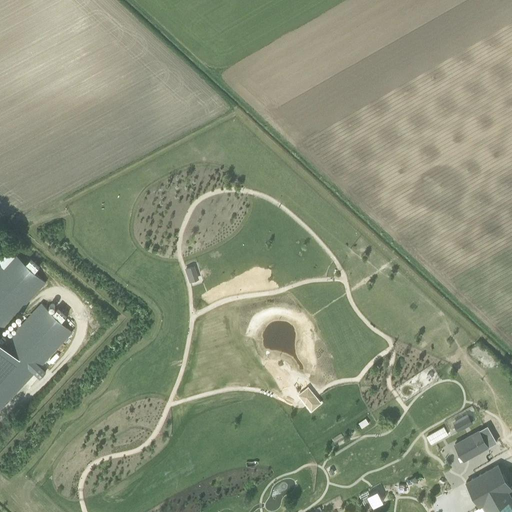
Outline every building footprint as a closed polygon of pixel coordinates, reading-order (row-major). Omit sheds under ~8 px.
[(0,408),(34,372),(40,378),(46,371),(41,366),(73,332),(61,321),(67,315),(58,307),(53,313),(41,303),(8,338),(0,331),(0,330),(33,295),(46,282),(34,271),(40,265),(31,257),(26,263),(15,253),(13,255),(6,248),(0,254),(0,408)] [(468,415),(453,423),(457,430),(472,422),(468,415)] [(487,426),(455,444),(464,460),(496,442),(487,426)] [(498,464),(466,483),(479,507),(483,504),(486,511),(511,511),(511,498),(507,490),(511,488),(498,464)] [(367,496),(363,498),(367,506),(369,509),(370,509),(373,507),(367,496)]
